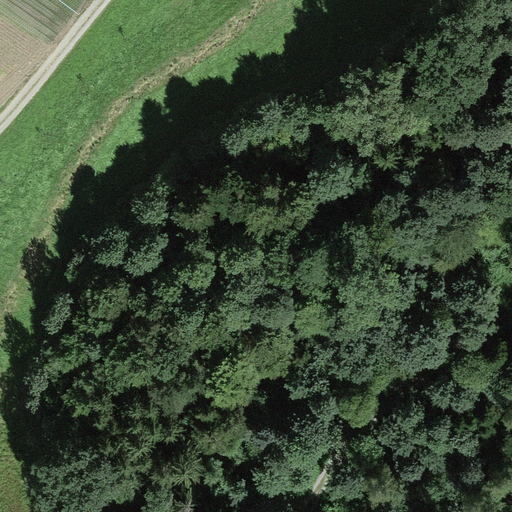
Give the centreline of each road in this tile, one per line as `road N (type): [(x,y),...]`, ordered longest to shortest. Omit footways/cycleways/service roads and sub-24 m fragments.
road 1 (track): [(511,316),(421,364),(358,433),(308,511)]
road 2 (track): [(97,0),(0,117)]
